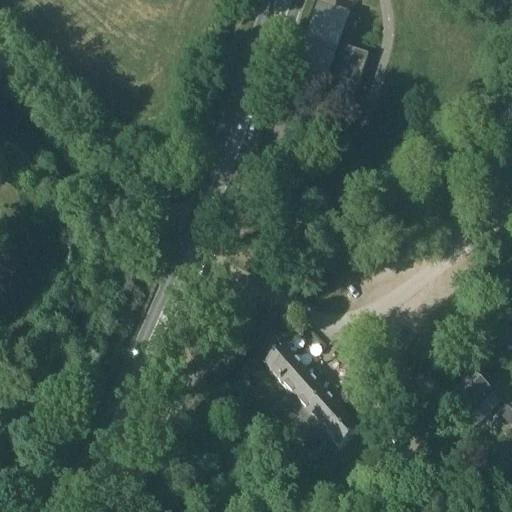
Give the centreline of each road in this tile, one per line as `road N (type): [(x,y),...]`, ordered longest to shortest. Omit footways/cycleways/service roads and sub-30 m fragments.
road 1 (unclassified): [(196,244),(209,270),(312,318),(345,320),(511,207)]
road 2 (primary): [(64,511),(156,343),(196,244)]
road 3 (track): [(0,55),(183,219),(196,244)]
road 4 (primary): [(196,244),(284,0)]
